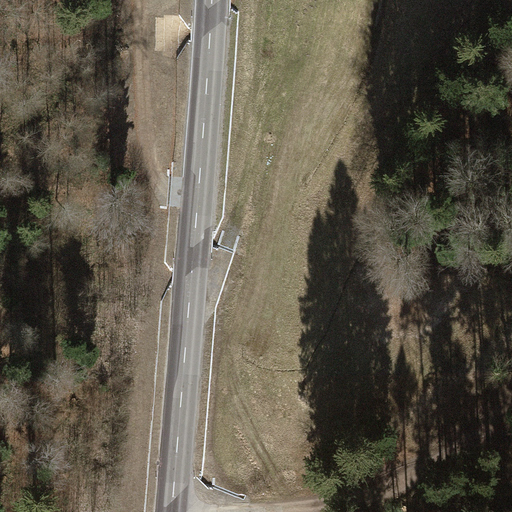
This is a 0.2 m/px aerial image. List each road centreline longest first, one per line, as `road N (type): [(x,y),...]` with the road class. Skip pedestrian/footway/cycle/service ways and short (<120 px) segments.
road 1 (tertiary): [(205,0),(174,511)]
road 2 (track): [(300,511),(427,467),(511,392)]
